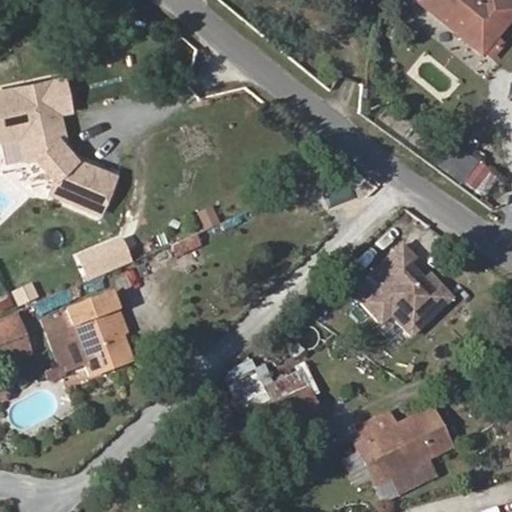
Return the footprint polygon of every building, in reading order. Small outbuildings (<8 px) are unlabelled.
[(493,38),(511,15),(511,4),(506,0),(415,0),(480,54),(482,51),(490,57),(501,44),(493,38)] [(397,64),(396,55),(388,52),(381,57),(381,66),(390,69),(397,64)] [(56,77),(64,109),(69,108),(62,76),(56,77)] [(48,193),(98,214),(114,175),(75,159),(66,149),(55,136),(50,112),(57,111),(64,109),(56,77),(0,90),(0,138),(18,134),(24,159),(34,159),(51,179),(48,193)] [(66,149),(57,111),(50,112),(55,136),(66,149)] [(473,189),(487,170),(476,162),(462,180),(473,189)] [(417,256),(401,240),(368,272),(377,282),(358,301),(380,324),(389,315),(411,338),(454,297),(429,270),(424,275),(411,261),(417,256)] [(129,360),(119,333),(111,310),(114,309),(108,292),(63,310),(83,362),(89,376),(129,360)] [(122,332),(114,309),(111,310),(119,333),(122,332)] [(83,362),(63,310),(40,318),(59,369),(60,371),(83,362)] [(0,345),(23,337),(16,315),(0,321),(0,345)] [(0,358),(1,362),(28,352),(23,337),(0,345),(0,358)] [(61,375),(60,371),(59,369),(46,374),(48,380),(61,375)] [(256,411),(301,390),(293,373),(248,394),(256,411)] [(316,422),(301,390),(256,411),(258,416),(270,443),(280,438),(284,447),(292,443),(288,434),(316,422)] [(449,447),(430,408),(393,426),(387,414),(356,428),(360,436),(351,441),(358,455),(345,461),(356,484),(369,477),(374,487),(390,478),(397,493),(416,483),(413,477),(429,469),(424,459),(449,447)] [(270,443),(258,416),(245,422),(257,449),(270,443)] [(324,440),(316,422),(288,434),(292,443),(297,453),(324,440)] [(432,475),(429,469),(413,477),(416,483),(432,475)]
